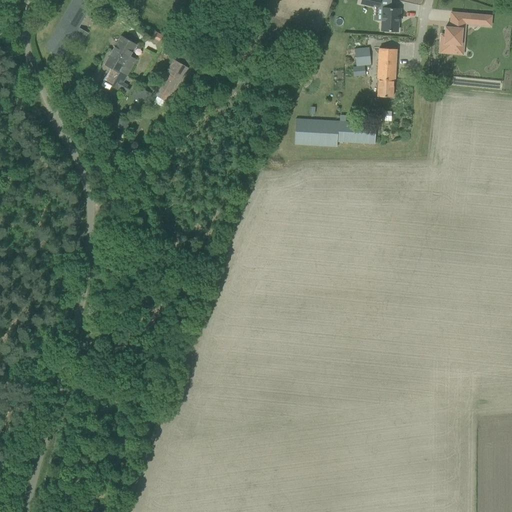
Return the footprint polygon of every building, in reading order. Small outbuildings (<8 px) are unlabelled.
[(73,0),(45,48),(60,57),(93,2),(89,0),(73,0)] [(381,24),(381,28),(381,29),(381,31),(397,31),(398,21),(398,17),(400,17),(400,9),(382,8),(382,23),(381,24)] [(463,14),(462,23),(465,23),(475,24),(476,15),(463,14)] [(441,42),(440,52),(462,54),(463,36),(464,36),(465,29),(449,27),(445,27),(445,34),(444,42),(441,42)] [(152,36),(152,37),(159,41),(161,38),(163,35),(155,31),(152,36)] [(121,36),(110,57),(131,69),(136,59),(130,56),(137,44),(121,36)] [(368,48),(354,49),(356,66),(370,64),(368,48)] [(378,97),(393,98),(393,79),(395,79),(396,49),(379,48),(377,79),(379,79),(378,97)] [(109,71),(103,81),(127,94),(130,89),(127,87),(128,85),(123,83),(131,69),(110,57),(105,65),(111,68),(112,69),(111,71),(109,71)] [(154,95),(168,103),(188,68),(174,60),(154,95)] [(364,66),(353,67),(354,77),(365,75),(364,66)] [(137,86),(131,96),(138,100),(144,104),(150,94),(137,86)] [(378,120),(390,120),(391,111),(378,111),(378,120)] [(337,142),(375,144),(376,123),(346,122),(346,116),(340,115),(339,121),(296,119),(294,145),(337,147),(337,142)] [(115,117),(112,124),(124,130),(128,123),(115,117)] [(176,299),(183,305),(188,297),(181,292),(176,299)] [(26,367),(33,373),(38,365),(31,360),(26,367)]
